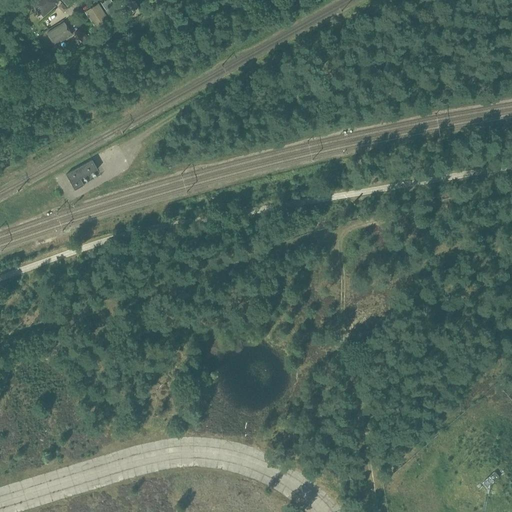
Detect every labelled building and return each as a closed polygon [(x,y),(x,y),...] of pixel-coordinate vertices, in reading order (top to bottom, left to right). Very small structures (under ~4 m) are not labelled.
[(43,17),(59,2),(57,0),(36,0),(32,5),(43,17)] [(131,0),(122,0),(130,13),(137,8),(131,0)] [(98,3),(85,12),(97,29),(110,21),(98,3)] [(110,9),(107,10),(107,11),(108,11),(111,16),(112,16),(113,15),(115,14),(111,8),(110,9)] [(76,27),(81,23),(78,18),(73,22),(76,27)] [(64,22),(47,33),(55,46),(73,35),(64,22)] [(76,32),(81,39),(85,36),(80,29),(76,32)] [(74,190),(84,184),(80,177),(88,173),(96,168),(91,159),(65,174),(74,190)] [(494,471),(483,482),(487,487),(499,477),(494,471)]
